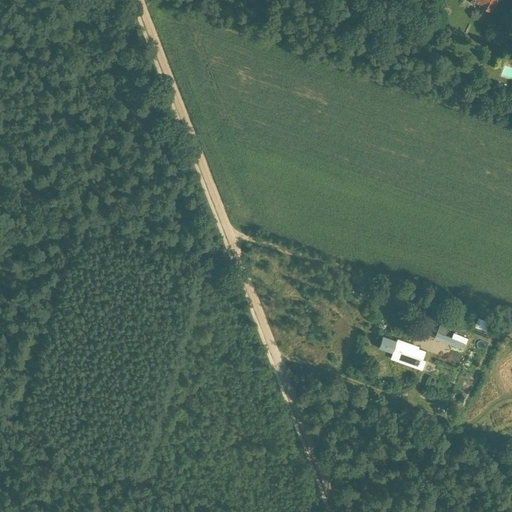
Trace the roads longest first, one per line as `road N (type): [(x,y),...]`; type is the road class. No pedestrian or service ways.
road 1 (track): [(138,0),(248,286)]
road 2 (track): [(0,190),(248,286)]
road 3 (track): [(248,286),(338,511)]
road 4 (unknown): [(0,422),(215,511)]
